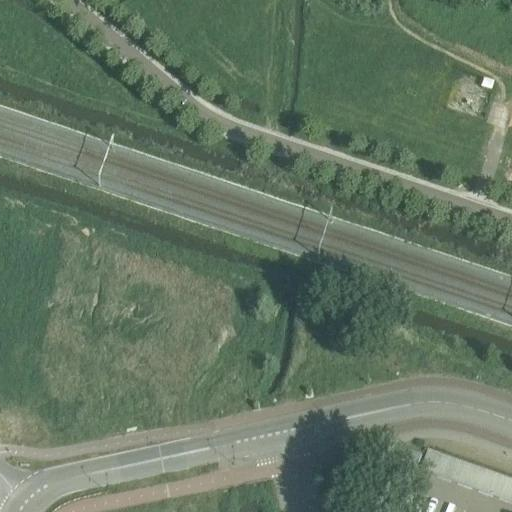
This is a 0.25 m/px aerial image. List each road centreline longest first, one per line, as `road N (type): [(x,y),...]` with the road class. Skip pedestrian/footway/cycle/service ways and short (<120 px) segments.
road 1 (unclassified): [(511,216),(198,114),(48,0)]
road 2 (unclassified): [(278,435),(48,487),(24,507)]
road 3 (unclassified): [(511,421),(422,400),(278,435)]
